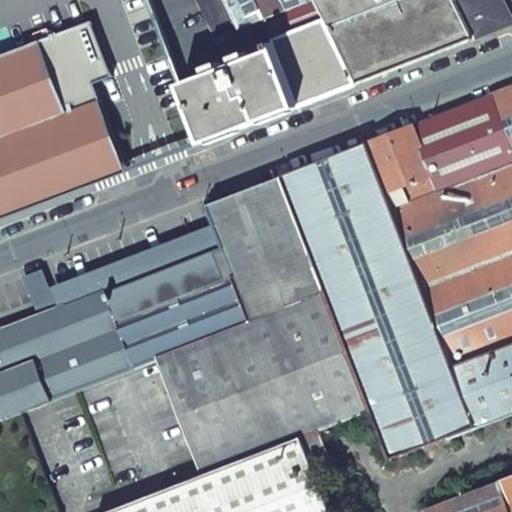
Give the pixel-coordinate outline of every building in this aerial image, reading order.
[(196,0),(213,35),(237,23),(225,0),(196,0)] [(225,0),(237,23),(240,30),(267,19),(278,48),(299,107),(358,84),(317,0),(225,0)] [(511,0),(317,0),(358,84),(474,40),(511,25),(511,0)] [(0,222),(95,186),(61,97),(95,84),(114,77),(93,21),(52,37),(38,42),(0,55),(0,222)] [(35,33),(38,42),(52,37),(48,28),(35,33)] [(183,84),(204,144),(299,107),(278,48),(183,84)] [(61,97),(95,186),(129,173),(95,84),(61,97)] [(511,343),(511,328),(464,200),(511,180),(511,88),(370,143),(455,365),(511,343)] [(371,411),(368,413),(387,462),(511,414),(511,343),(455,365),(370,143),(281,178),(371,411)] [(371,411),(281,178),(208,206),(216,226),(234,274),(253,323),(157,360),(203,477),(321,431),(368,413),(371,411)] [(511,328),(511,180),(464,200),(511,328)] [(51,289),(58,308),(106,289),(108,293),(164,271),(173,296),(234,274),(216,226),(51,289)] [(0,420),(19,414),(157,360),(253,323),(234,274),(173,296),(164,271),(153,275),(108,293),(106,289),(99,292),(58,308),(51,289),(47,280),(43,269),(24,277),(32,296),(39,315),(0,329),(0,420)] [(0,420),(0,511),(59,511),(19,414),(0,420)] [(330,511),(310,460),(329,453),(321,431),(203,477),(110,511),(330,511)] [(511,511),(511,480),(431,511),(511,511)]
